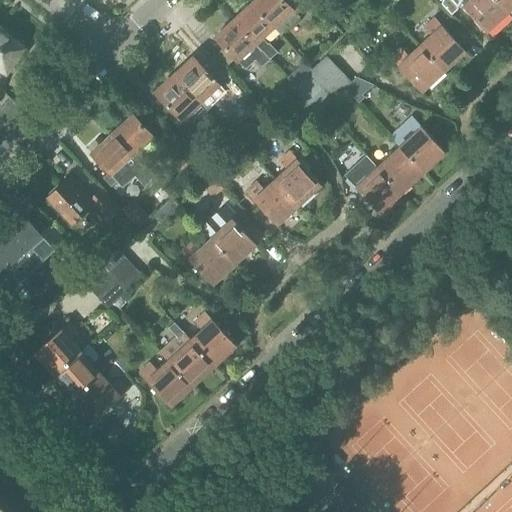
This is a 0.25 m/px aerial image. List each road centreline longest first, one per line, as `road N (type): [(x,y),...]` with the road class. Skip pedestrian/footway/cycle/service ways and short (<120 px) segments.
road 1 (residential): [(122,501),(511,141)]
road 2 (residential): [(122,501),(0,363)]
road 3 (residential): [(0,158),(111,53)]
